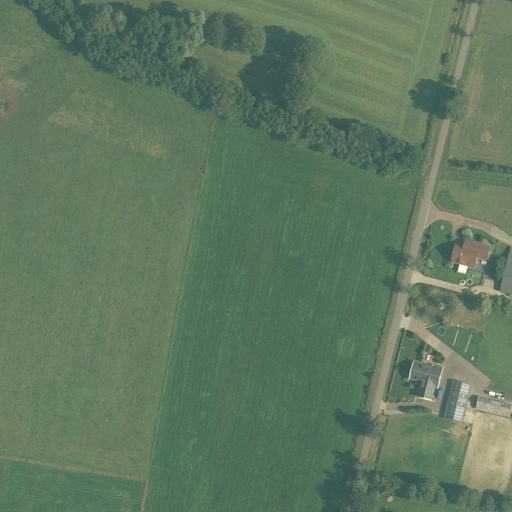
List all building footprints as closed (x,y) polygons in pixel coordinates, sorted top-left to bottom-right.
[(487,259),(490,246),(473,242),(471,249),(456,245),(452,261),(475,267),(477,257),(487,259)] [(511,247),(500,292),(511,295),(511,247)] [(425,366),(414,363),(410,380),(421,382),(417,397),(431,401),(434,388),(438,389),(443,367),(433,365),(433,366),(426,365),(425,366)] [(463,424),(472,385),(452,380),(443,419),(463,424)] [(479,397),(476,409),(509,418),(511,406),(511,405),(485,399),(479,397)]
